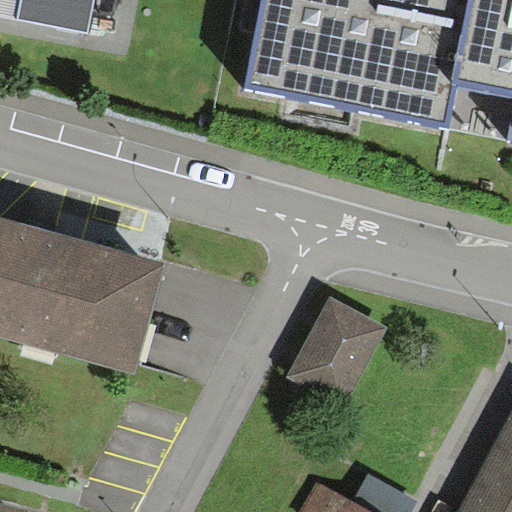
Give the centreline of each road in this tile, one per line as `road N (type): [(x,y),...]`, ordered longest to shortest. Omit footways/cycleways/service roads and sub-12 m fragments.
road 1 (residential): [(156,511),(307,223)]
road 2 (residential): [(0,132),(307,223)]
road 3 (residential): [(307,223),(511,272)]
